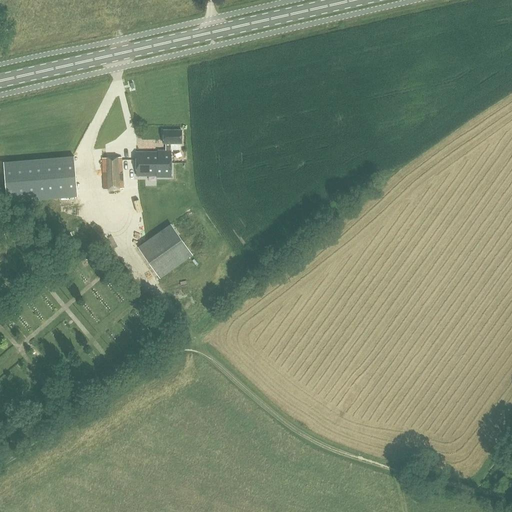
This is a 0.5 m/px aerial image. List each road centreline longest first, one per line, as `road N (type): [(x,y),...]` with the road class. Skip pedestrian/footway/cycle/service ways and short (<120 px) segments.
road 1 (track): [(475,490),(343,457),(283,423),(192,349),(0,470)]
road 2 (secondary): [(0,81),(357,0)]
road 3 (track): [(192,349),(125,245),(134,146),(118,69)]
